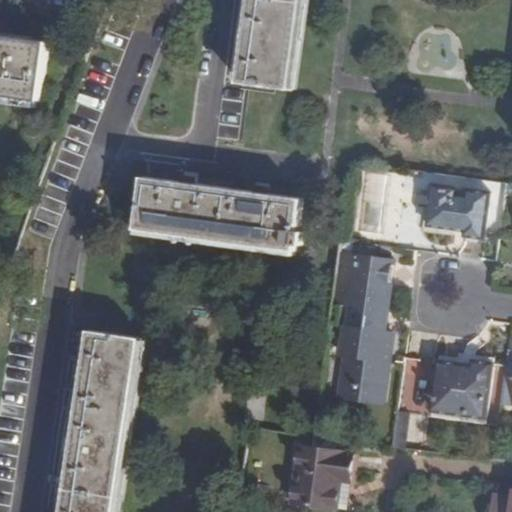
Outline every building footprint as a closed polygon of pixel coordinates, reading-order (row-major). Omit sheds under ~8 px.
[(309,0),(257,0),(246,85),(296,93),(309,0)] [(0,96),(39,103),(47,45),(0,38),(0,96)] [(0,96),(0,104),(37,110),(39,103),(0,96)] [(363,172),(361,235),(384,236),(385,211),(393,211),(394,173),(363,172)] [(148,181),(140,233),(300,257),(307,205),(148,181)] [(511,185),(505,185),(503,198),(511,199),(511,197),(511,185)] [(433,189),(427,229),(455,233),(455,227),(465,229),(464,236),(484,239),(490,197),(433,189)] [(394,247),(382,245),(381,255),(392,256),(394,247)] [(347,327),(342,358),(352,358),(352,362),(345,371),(353,377),(354,382),(351,383),(354,392),(358,391),(367,395),(386,397),(396,335),(383,333),(383,326),(384,318),(387,312),(389,306),(390,300),(390,294),(390,287),(394,286),(397,261),(357,254),(349,305),(360,307),(361,308),(362,308),(362,309),(364,310),(365,311),(366,312),(368,312),(369,312),(366,330),(347,327)] [(88,336),(63,511),(116,511),(139,343),(88,336)] [(342,358),(336,395),(356,397),(354,392),(351,383),(354,382),(353,377),(345,371),(352,362),(352,358),(342,358)] [(441,362),(435,412),(487,418),(494,363),(476,361),(475,369),(466,368),(466,365),(441,362)] [(385,404),(386,397),(367,395),(358,391),(354,392),(356,397),(336,395),(335,397),(385,404)] [(411,414),(399,413),(395,447),(406,448),(411,414)] [(318,437),(316,451),(356,456),(358,442),(318,437)] [(358,456),(356,456),(316,451),(304,450),(296,505),(340,511),(344,482),(354,482),(358,456)] [(511,511),(511,500),(498,499),(495,511),(511,511)]
